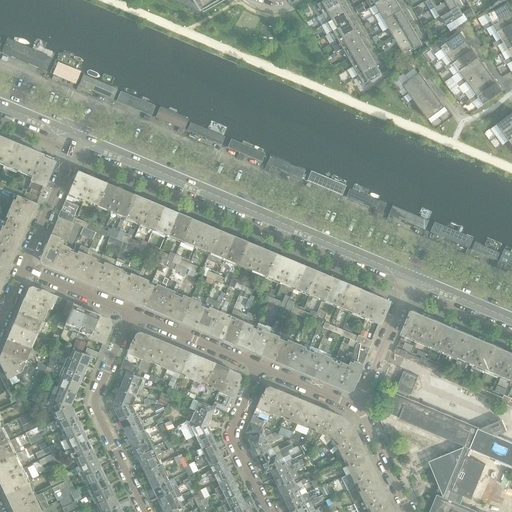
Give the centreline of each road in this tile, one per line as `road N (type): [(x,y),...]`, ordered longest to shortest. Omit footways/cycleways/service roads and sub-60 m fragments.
road 1 (residential): [(511,278),(90,102)]
road 2 (residential): [(414,274),(78,132)]
road 3 (residential): [(130,313),(93,406),(144,511)]
road 4 (residential): [(267,511),(231,434),(256,364)]
road 5 (residential): [(22,267),(78,132)]
road 6 (residential): [(356,407),(414,274)]
road 7 (residential): [(256,364),(130,313)]
